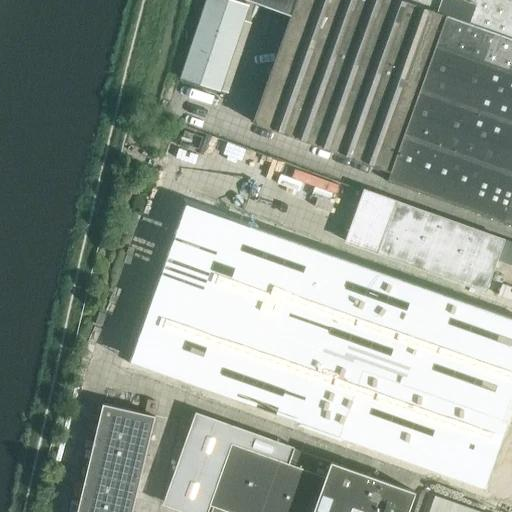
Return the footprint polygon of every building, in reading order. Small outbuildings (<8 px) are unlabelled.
[(181,78),(220,91),(248,6),(229,0),(206,0),(202,13),(181,78)] [(511,0),(246,0),(261,5),(291,16),(253,123),(391,172),(387,182),(511,226),(511,0)] [(336,209),(342,179),(306,172),(303,184),(310,185),(308,194),(297,192),(296,199),(314,203),(314,205),(336,209)] [(511,243),(364,191),(346,242),(485,291),(496,259),(511,264),(511,243)] [(133,359),(250,401),(511,495),(511,347),(511,348),(177,228),(133,359)] [(339,273),(340,271),(308,260),(305,270),(365,289),(367,282),(339,273)] [(380,287),(378,296),(400,301),(402,293),(380,287)] [(215,405),(218,397),(194,389),(189,406),(200,410),(203,401),(215,405)] [(132,511),(155,416),(103,404),(77,511),(132,511)] [(209,505),(213,507),(210,511),(408,511),(415,492),(331,462),(293,449),(288,463),(231,443),(209,505)] [(428,511),(478,511),(434,497),(428,511)]
